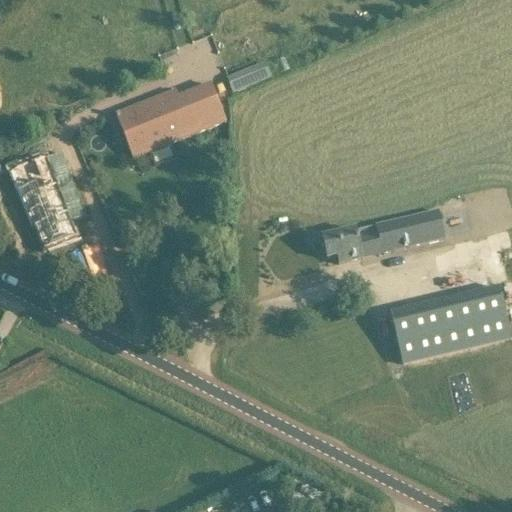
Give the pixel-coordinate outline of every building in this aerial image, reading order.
[(250,70),(257,86),(272,80),(266,64),(250,70)] [(117,116),(118,117),(135,161),(230,125),(232,124),(231,103),(234,102),(234,101),(225,79),(202,89),(204,95),(177,106),(173,93),(117,116)] [(78,240),(73,227),(86,222),(72,185),(59,190),(51,171),(14,186),(40,254),(78,240)] [(453,245),(472,241),(481,239),(472,200),(369,225),(371,237),(358,240),(356,231),(322,240),(327,261),(337,259),(339,267),(452,240),(453,245)] [(403,366),(422,362),(511,341),(499,290),(391,316),(403,366)]
